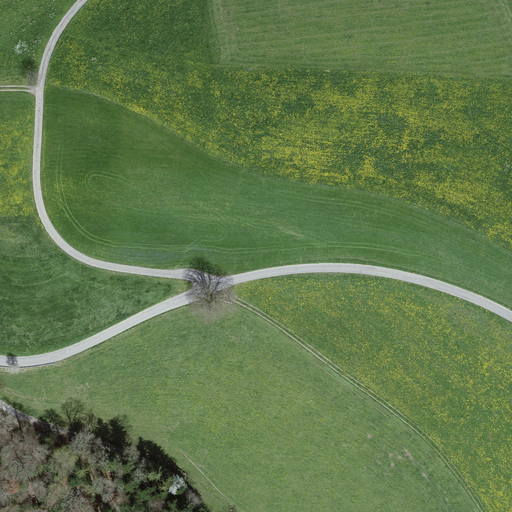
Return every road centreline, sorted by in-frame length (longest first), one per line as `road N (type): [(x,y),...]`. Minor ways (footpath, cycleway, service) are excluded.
road 1 (unclassified): [(0,361),(55,356),(215,286),(285,270),(363,270),(445,290),(511,319)]
road 2 (track): [(484,511),(408,420),(215,286)]
road 3 (track): [(0,403),(164,470),(202,511)]
